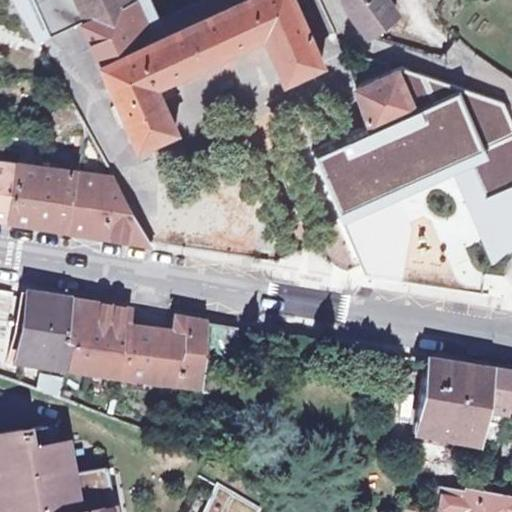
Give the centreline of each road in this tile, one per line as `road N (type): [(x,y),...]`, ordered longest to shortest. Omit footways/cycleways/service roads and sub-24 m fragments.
road 1 (secondary): [(511,337),(0,249)]
road 2 (residential): [(331,0),(361,41),(511,99)]
